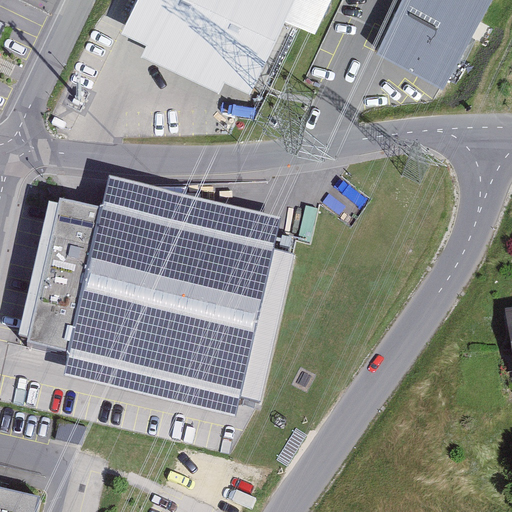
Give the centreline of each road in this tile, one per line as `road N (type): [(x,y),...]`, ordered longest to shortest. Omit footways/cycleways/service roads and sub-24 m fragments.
road 1 (unclassified): [(496,131),(205,159),(14,145)]
road 2 (unclassified): [(290,511),(465,256),(496,131)]
road 3 (unknown): [(320,148),(381,0)]
